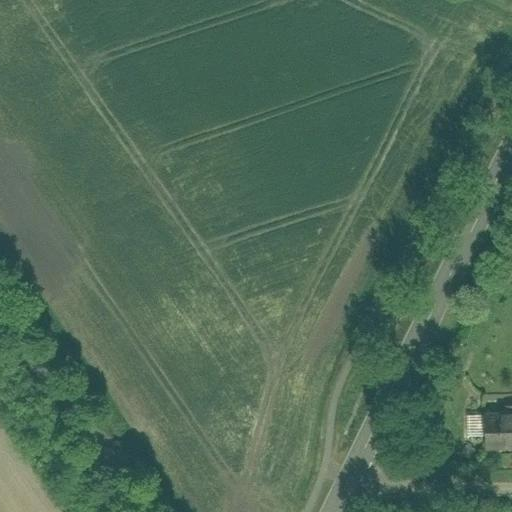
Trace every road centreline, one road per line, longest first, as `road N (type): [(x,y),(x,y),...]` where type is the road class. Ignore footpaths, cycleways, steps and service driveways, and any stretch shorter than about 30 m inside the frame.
road 1 (secondary): [(353,468),(511,146)]
road 2 (unclassified): [(142,511),(0,299)]
road 3 (unclassified): [(511,490),(393,489),(353,468)]
